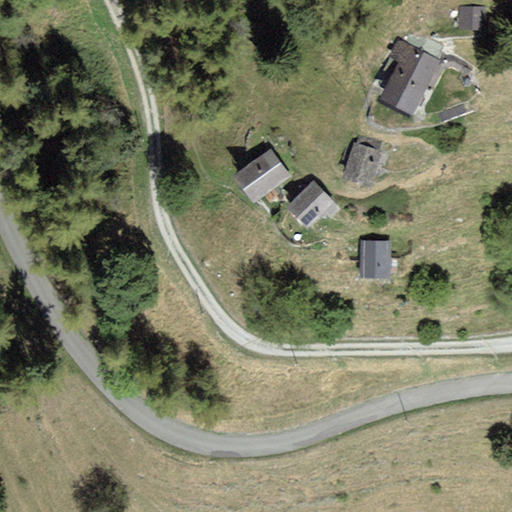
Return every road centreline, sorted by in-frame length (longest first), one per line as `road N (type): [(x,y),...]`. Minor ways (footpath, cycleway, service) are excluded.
road 1 (track): [(511,339),(266,342),(233,322),(168,231),(148,99),(107,0)]
road 2 (unclassified): [(0,224),(95,375),(140,415),(195,444),(240,449),(286,440),(414,394),(511,380)]
